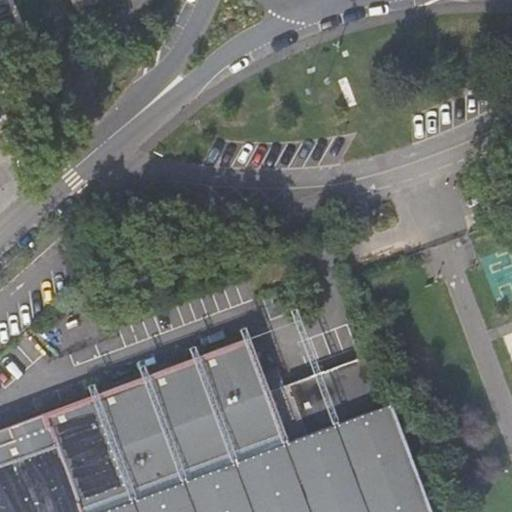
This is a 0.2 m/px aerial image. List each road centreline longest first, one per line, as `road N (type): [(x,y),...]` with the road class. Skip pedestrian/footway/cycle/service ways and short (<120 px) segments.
road 1 (residential): [(100,146),(173,176),(308,178),(419,154),(511,106)]
road 2 (unknown): [(0,402),(229,307)]
road 3 (unclassified): [(135,115),(298,9)]
road 4 (unclassified): [(206,0),(135,115)]
road 5 (residential): [(0,233),(100,146)]
